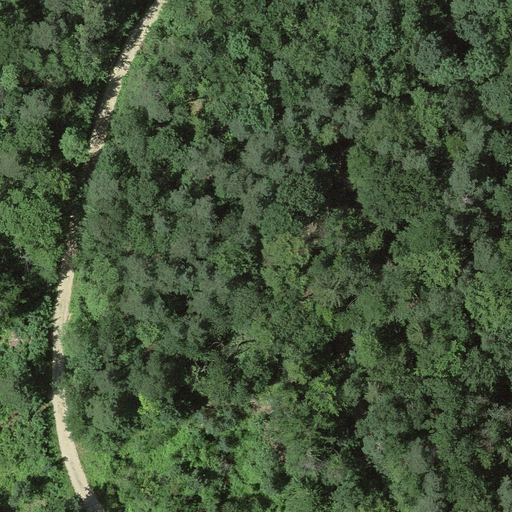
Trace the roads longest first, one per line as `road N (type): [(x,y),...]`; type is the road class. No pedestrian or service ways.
road 1 (track): [(93,511),(70,472),(58,419),(62,325),(105,145),(150,32),(177,0)]
road 2 (track): [(407,511),(351,414),(340,363),(347,339),(361,321),(410,300),(511,275)]
